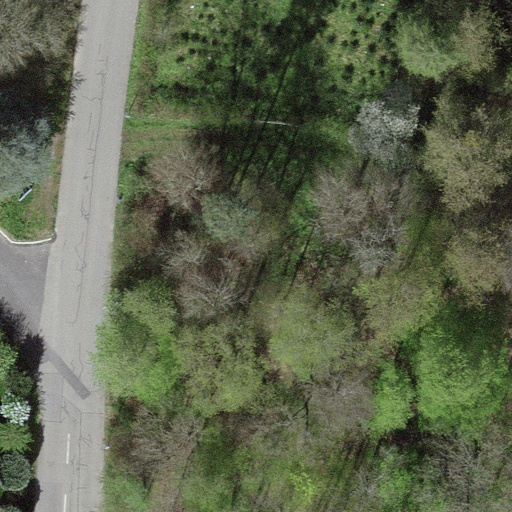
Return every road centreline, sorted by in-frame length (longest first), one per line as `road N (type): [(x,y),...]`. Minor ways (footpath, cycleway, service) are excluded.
road 1 (residential): [(71,314),(107,0)]
road 2 (residential): [(62,511),(71,314)]
